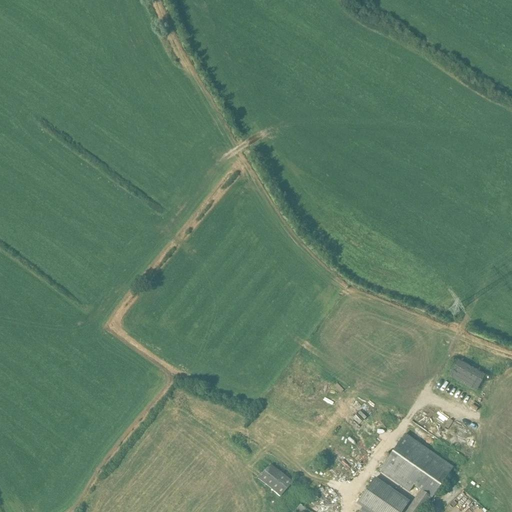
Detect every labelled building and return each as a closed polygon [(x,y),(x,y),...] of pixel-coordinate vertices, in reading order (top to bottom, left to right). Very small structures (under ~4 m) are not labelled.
[(486,375),(457,360),(448,377),(476,392),(486,375)] [(453,468),(405,435),(379,472),(409,492),(413,486),(421,491),(431,498),(431,499),(453,468)] [(293,483),(271,465),(258,479),(280,497),(293,483)] [(374,479),(357,504),(362,508),(359,511),(400,511),(407,502),(374,479)] [(421,491),(406,511),(420,511),(430,498),(430,499),(431,498),(421,491)]
